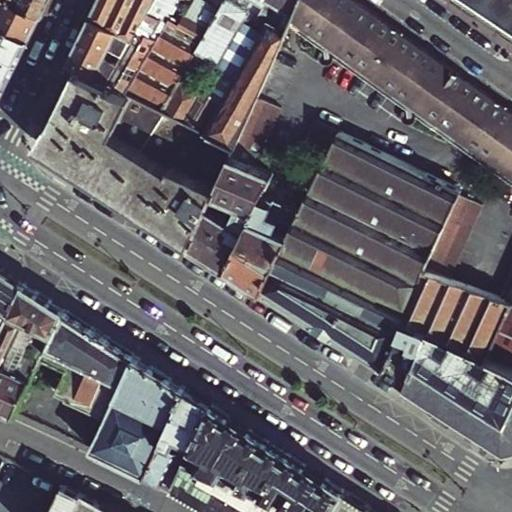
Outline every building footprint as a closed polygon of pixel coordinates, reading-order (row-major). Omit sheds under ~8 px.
[(10,0),(0,0),(0,22),(31,38),(41,16),(10,0)] [(10,0),(41,16),(49,0),(10,0)] [(112,84),(158,0),(99,0),(69,63),(80,69),(112,84)] [(158,0),(112,84),(131,93),(173,19),(183,0),(191,0),(192,0),(191,0),(158,0)] [(199,44),(224,0),(217,0),(215,5),(205,0),(191,0),(192,0),(197,3),(190,15),(189,14),(184,24),(173,19),(131,93),(163,109),(180,78),(199,44)] [(224,0),(199,44),(212,51),(201,71),(214,79),(248,16),(267,26),(226,100),(180,78),(163,109),(237,145),(240,140),(260,96),(295,19),(303,0),(224,0)] [(511,110),(358,0),(303,0),(295,19),(460,139),(511,175),(511,294),(509,300),(511,300),(511,110)] [(511,0),(482,0),(511,20),(511,0)] [(212,51),(199,44),(180,78),(226,100),(267,26),(248,16),(214,79),(201,71),(212,51)] [(0,51),(20,61),(31,38),(0,22),(0,51)] [(0,100),(20,61),(0,51),(0,100)] [(163,109),(131,93),(112,84),(80,69),(42,147),(192,244),(209,207),(215,193),(233,155),(237,145),(163,109)] [(260,96),(240,140),(262,150),(282,106),(260,96)] [(323,172),(340,136),(318,124),(300,160),(323,172)] [(462,195),(464,190),(340,135),(340,136),(323,172),(302,214),(265,290),(386,368),(407,320),(429,271),(462,195)] [(215,193),(240,205),(256,212),(230,268),(265,290),(302,214),(266,195),(275,174),(233,155),(215,193)] [(429,271),(452,279),(485,205),(462,195),(429,271)] [(231,222),(209,207),(192,244),(230,268),(256,212),(240,205),(236,212),(231,210),(229,215),(233,218),(231,222)] [(0,336),(25,284),(0,267),(0,336)] [(500,297),(452,279),(429,271),(407,320),(430,330),(444,336),(457,342),(511,366),(511,300),(509,300),(500,297)] [(0,336),(0,405),(16,413),(42,359),(66,310),(25,284),(0,336)] [(66,310),(42,359),(66,371),(56,393),(67,398),(65,400),(106,419),(135,355),(66,310)] [(407,382),(430,330),(407,320),(386,368),(407,382)] [(452,353),(439,347),(444,336),(430,330),(407,382),(508,446),(511,445),(511,366),(457,342),(452,353)] [(444,336),(439,347),(452,353),(457,342),(444,336)] [(187,388),(135,355),(106,419),(92,450),(148,476),(187,388)] [(211,404),(187,388),(148,476),(174,488),(186,459),(191,448),(211,404)] [(217,473),(237,427),(232,424),(230,416),(211,404),(191,448),(206,455),(204,461),(200,459),(198,464),(217,473)] [(242,430),(237,427),(217,473),(239,483),(241,478),(233,474),(235,469),(251,478),(268,440),(249,428),(242,430)] [(289,453),(268,440),(251,478),(248,487),(269,497),(271,492),(260,487),(262,482),(274,487),(289,453)] [(269,497),(298,510),(314,476),(308,473),(307,465),(289,453),(274,487),(271,492),(269,497)] [(380,511),(344,489),(334,511),(303,511),(298,510),(269,497),(248,487),(239,483),(217,473),(198,464),(186,459),(174,488),(215,511),(380,511)] [(314,476),(298,510),(303,511),(334,511),(344,489),(327,478),(318,479),(314,476)] [(119,511),(65,485),(52,511),(119,511)]
